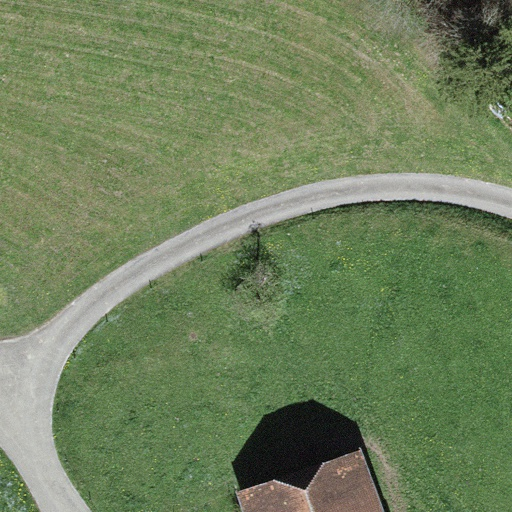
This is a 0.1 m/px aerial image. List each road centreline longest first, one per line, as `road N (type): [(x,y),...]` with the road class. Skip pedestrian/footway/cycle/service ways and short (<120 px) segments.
road 1 (unclassified): [(0,393),(122,283),(240,220),(346,190),(400,186),(511,203)]
road 2 (unclassified): [(0,413),(68,511)]
